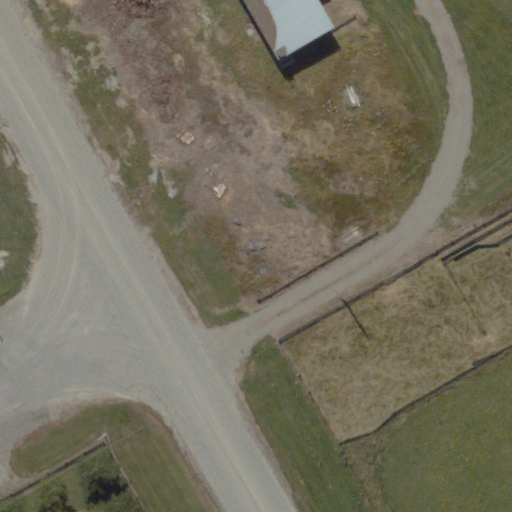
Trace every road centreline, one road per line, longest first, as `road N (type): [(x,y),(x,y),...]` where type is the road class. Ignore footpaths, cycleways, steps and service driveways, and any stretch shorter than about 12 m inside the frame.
road 1 (residential): [(145,307),(0,51)]
road 2 (residential): [(263,511),(145,307)]
road 3 (residential): [(145,307),(0,389)]
